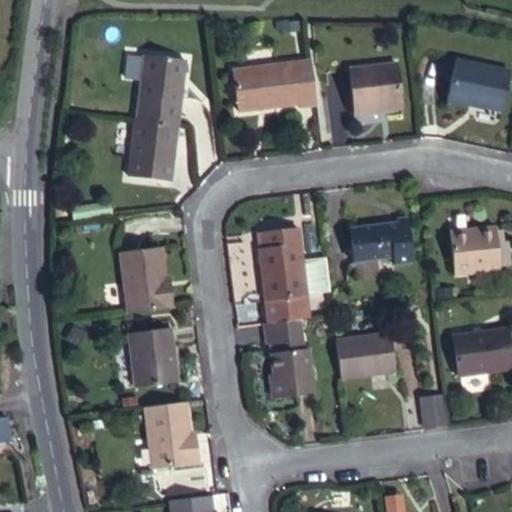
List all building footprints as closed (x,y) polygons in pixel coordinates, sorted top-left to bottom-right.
[(503,105),(511,67),(457,54),(446,100),(468,105),(470,98),(503,105)] [(151,119),(176,121),(191,123),(198,59),(157,55),(151,119)] [(315,104),(310,60),(232,69),(238,109),(298,102),(300,107),(315,104)] [(354,109),(371,106),(400,102),(396,63),(349,69),(354,109)] [(372,114),(371,106),(354,109),(355,116),(372,114)] [(151,119),(134,117),(129,175),(171,179),(176,121),(151,119)] [(397,216),(397,221),(398,228),(391,229),(390,222),(350,226),(354,263),(394,258),(395,265),(411,263),(406,216),(397,216)] [(307,295),(299,227),(265,230),(265,243),(260,244),(266,301),(307,295)] [(501,264),(497,231),(496,227),(451,233),(456,275),(501,269),(501,264)] [(506,229),(497,231),(501,264),(510,263),(506,229)] [(128,313),(175,308),(172,287),(166,288),(166,279),(161,246),(121,252),(128,313)] [(266,301),(269,323),(298,319),(308,318),(305,295),(266,301)] [(268,354),(270,354),(268,340),(300,337),(302,350),(303,350),(300,337),(298,319),(269,323),(263,323),(266,341),(268,354)] [(179,381),(171,327),(128,332),(136,386),(179,381)] [(511,367),(511,360),(508,328),(452,334),(457,374),(511,367)] [(392,333),(335,341),(340,379),(396,372),(392,333)] [(270,354),(302,350),(300,337),(268,340),(270,354)] [(303,350),(302,350),(270,354),(275,399),(313,395),(308,349),(303,350)] [(423,426),(446,424),(444,394),(421,396),(423,426)] [(187,402),(146,407),(154,467),(200,462),(197,441),(192,442),(192,432),(187,402)] [(0,440),(17,438),(13,416),(0,416),(0,440)] [(387,491),(388,511),(404,511),(401,489),(387,491)]
